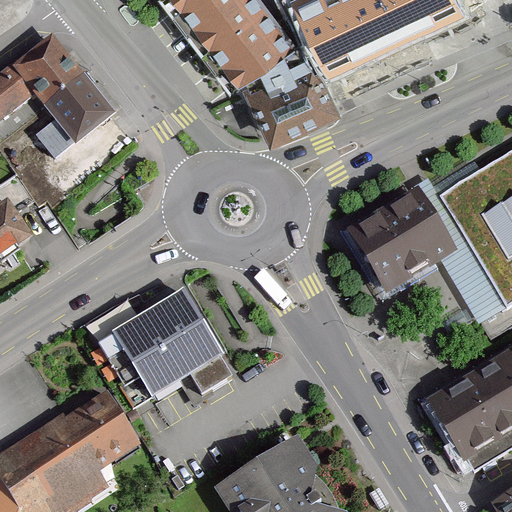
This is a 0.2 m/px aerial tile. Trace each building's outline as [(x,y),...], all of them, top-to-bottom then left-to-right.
[(320,83),(316,74),(289,16),(277,22),(260,0),(172,0),(236,84),(243,79),(249,88),(247,89),(256,108),(250,111),(255,121),(261,118),(268,134),(266,135),(269,140),(274,138),(273,136),(332,109),(332,108),(320,83)] [(286,0),(283,2),(289,16),(316,74),(320,83),(465,18),(457,0),(286,0)] [(24,64),(22,61),(0,78),(0,119),(34,93),(45,107),(78,81),(49,44),(24,64)] [(107,117),(78,81),(45,107),(57,121),(24,148),(51,181),(90,150),(81,139),(107,117)] [(511,155),(438,200),(478,268),(504,312),(511,307),(511,155)] [(384,291),(448,253),(416,199),(352,237),(364,258),(362,265),(369,267),(384,291)] [(13,248),(27,238),(5,205),(0,208),(0,263),(17,253),(13,248)] [(112,337),(133,372),(114,384),(131,412),(150,400),(150,401),(152,400),(187,378),(200,399),(230,381),(217,360),(219,359),(181,296),(179,297),(114,337),(114,336),(112,337)] [(472,475),(511,450),(511,356),(431,406),(472,475)] [(73,485),(136,444),(106,398),(0,467),(0,511),(73,511),(86,504),(73,485)] [(221,491),(234,511),(319,511),(317,508),(319,506),(314,497),(311,499),(305,489),(308,475),(291,447),(262,465),(265,470),(253,478),(250,473),(221,491)] [(377,511),(378,511),(384,509),(373,491),(367,495),(377,511)] [(511,511),(511,499),(496,509),(498,511),(511,511)]
